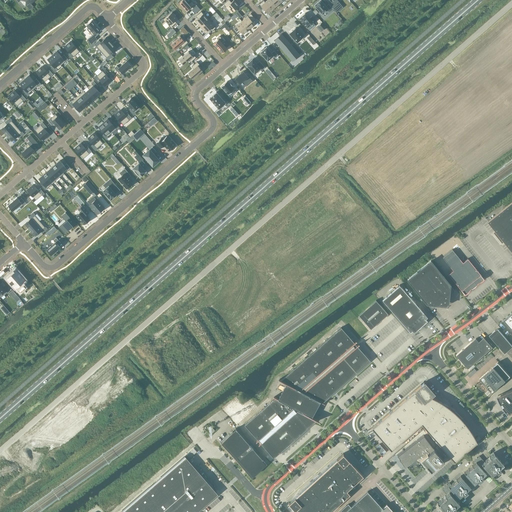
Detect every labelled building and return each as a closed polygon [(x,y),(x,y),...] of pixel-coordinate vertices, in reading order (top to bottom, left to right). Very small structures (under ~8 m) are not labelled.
[(191,0),(182,0),(179,3),(186,11),(190,8),(192,10),(197,5),(195,3),(194,3),(191,0)] [(229,0),(224,5),(231,13),(239,6),(234,0),(233,0),(231,3),(229,0)] [(259,4),(257,6),(261,11),(263,9),(267,13),(272,10),(263,0),(259,4)] [(264,0),(263,0),(272,10),(276,6),(270,0),(266,0),(265,2),(264,0)] [(320,0),(319,0),(314,5),(322,14),(328,9),(330,12),(333,9),(328,4),(326,6),(320,0)] [(198,18),(195,21),(200,27),(208,20),(201,11),(196,16),(198,18)] [(172,12),(164,20),(171,28),(176,24),(174,21),(177,18),(172,12)] [(317,21),(313,16),(310,18),(305,13),(299,18),(310,31),(315,26),(313,23),(317,21)] [(250,14),(242,21),(249,30),(255,24),(252,21),(254,19),(250,14)] [(208,20),(200,27),(205,33),(209,30),(211,32),(216,28),(208,20)] [(92,21),(87,25),(89,27),(87,29),(90,32),(92,35),(87,39),(91,44),(97,39),(95,37),(99,34),(97,31),(99,29),(92,21)] [(242,21),(234,29),(238,34),(240,31),(243,35),(249,30),(242,21)] [(228,32),(231,30),(225,23),(220,28),(222,30),(225,27),(228,32)] [(321,23),(317,27),(321,32),(325,28),(321,23)] [(295,28),(289,33),(297,42),(306,34),(300,27),(297,30),(295,28)] [(274,40),(279,46),(282,50),(283,49),(288,54),(287,55),(292,62),(293,61),(292,61),(299,54),(300,55),(297,51),(296,52),(292,47),(293,46),(282,34),(281,34),(282,34),(280,36),(275,41),(274,40)] [(180,36),(171,44),(175,49),(180,45),(182,47),(188,42),(186,40),(184,41),(180,36)] [(214,44),(213,45),(216,48),(217,48),(222,53),(227,49),(222,44),(225,41),(220,36),(217,38),(218,40),(214,44)] [(96,46),(101,52),(111,43),(106,37),(101,42),(99,40),(94,44),(96,46)] [(511,38),(492,53),(511,80),(511,38)] [(70,52),(67,54),(71,59),(73,57),(80,51),(71,41),(65,47),(70,52)] [(116,49),(111,43),(101,52),(107,58),(109,60),(113,56),(111,54),(116,49)] [(262,51),(260,52),(267,61),(273,56),(275,58),(278,55),(274,51),(272,53),(266,47),(265,48),(264,48),(261,50),(262,51)] [(59,63),(61,65),(65,61),(66,62),(68,59),(64,55),(62,57),(57,51),(52,55),(59,63)] [(189,51),(179,60),(183,65),(189,60),(191,62),(192,61),(196,58),(194,55),(193,56),(189,51)] [(59,63),(52,55),(48,59),(53,65),(50,67),(55,72),(58,70),(55,67),(59,63)] [(252,59),(246,65),(254,74),(260,69),(262,70),(265,68),(259,61),(256,64),(252,59)] [(117,66),(114,68),(119,73),(121,71),(123,73),(131,66),(127,61),(119,68),(117,66)] [(194,69),(188,74),(193,79),(202,70),(198,66),(199,65),(197,62),(192,67),(194,69)] [(51,76),(53,74),(49,70),(47,72),(42,67),(36,72),(45,82),(51,76)] [(96,76),(94,78),(98,82),(100,80),(105,86),(111,81),(103,71),(96,76)] [(244,71),(235,79),(239,84),(242,82),(245,86),(252,80),(244,71)] [(25,79),(33,89),(38,85),(39,86),(41,84),(36,79),(34,81),(29,75),(25,79)] [(33,89),(25,79),(20,83),(25,89),(23,91),(28,96),(30,94),(29,93),(33,89)] [(89,89),(96,97),(100,93),(96,88),(98,86),(93,81),(91,83),(92,84),(87,87),(89,89)] [(227,81),(221,87),(228,95),(229,94),(231,96),(236,92),(234,90),(233,88),(233,87),(230,83),(229,83),(227,81)] [(254,85),(261,92),(263,89),(257,82),(254,85)] [(89,89),(85,93),(92,100),(96,97),(89,89)] [(15,91),(9,96),(17,106),(23,101),(24,101),(26,99),(22,94),(19,96),(15,91)] [(85,93),(84,91),(79,94),(88,104),(92,100),(85,93)] [(216,92),(210,98),(219,108),(223,112),(228,107),(225,103),(216,92)] [(88,104),(79,94),(75,98),(84,107),(88,104)] [(245,102),(247,105),(251,103),(245,96),(242,99),(245,102)] [(84,107),(75,98),(69,104),(73,108),(75,106),(79,111),(84,107)] [(131,98),(126,102),(131,108),(129,110),(134,116),(136,113),(135,112),(140,108),(131,98)] [(432,109),(372,152),(400,191),(461,149),(432,109)] [(129,120),(132,118),(128,113),(126,115),(121,110),(115,115),(123,125),(129,120)] [(48,120),(52,125),(55,123),(59,128),(64,124),(56,114),(51,118),(48,120)] [(1,129),(6,135),(16,126),(11,120),(9,118),(5,122),(7,124),(1,129)] [(103,123),(112,133),(116,129),(117,130),(120,128),(115,122),(113,124),(108,119),(103,123)] [(35,130),(43,140),(49,135),(45,129),(47,127),(42,122),(40,124),(41,125),(35,130)] [(108,136),(112,133),(103,123),(99,127),(103,132),(101,134),(106,140),(108,137),(108,136)] [(16,126),(6,135),(12,141),(17,136),(19,138),(23,134),(21,132),(16,126)] [(137,140),(144,134),(140,129),(133,135),(137,140)] [(103,143),(94,133),(88,138),(93,144),(91,146),(95,151),(98,149),(97,148),(103,143)] [(165,146),(169,151),(175,146),(167,136),(163,140),(161,138),(156,142),(162,148),(165,146)] [(27,148),(22,153),(26,157),(34,150),(32,148),(35,146),(38,143),(33,138),(30,140),(27,143),(28,144),(26,146),(27,148)] [(89,153),(92,151),(88,147),(86,149),(81,143),(75,149),(83,159),(89,153)] [(153,154),(156,152),(153,147),(144,155),(153,166),(159,160),(153,154)] [(139,163),(133,168),(136,172),(135,172),(138,175),(140,177),(144,173),(143,173),(145,171),(144,170),(148,167),(142,161),(143,160),(136,151),(134,152),(137,155),(135,157),(140,163),(139,164),(139,163)] [(60,160),(56,164),(62,172),(66,168),(69,171),(71,169),(66,163),(64,165),(60,160)] [(64,173),(62,172),(56,164),(52,168),(60,177),(64,173)] [(56,181),(60,177),(52,168),(47,171),(56,181)] [(122,176),(118,179),(126,189),(132,183),(128,178),(131,175),(125,168),(119,173),(122,176)] [(51,184),(56,181),(47,171),(43,175),(51,184)] [(45,190),(51,184),(43,175),(39,179),(43,184),(41,186),(45,190)] [(88,181),(83,186),(90,194),(91,193),(95,190),(88,181)] [(106,194),(108,197),(111,200),(117,195),(116,193),(120,190),(114,183),(110,187),(109,185),(103,191),(106,194)] [(33,185),(27,190),(36,200),(34,202),(36,205),(44,198),(43,196),(45,194),(40,188),(38,190),(33,185)] [(26,204),(22,198),(19,200),(17,198),(9,205),(13,210),(18,205),(20,207),(23,205),(24,206),(26,204)] [(90,205),(93,208),(92,209),(93,211),(95,210),(98,214),(97,214),(105,208),(104,208),(96,199),(90,205)] [(511,202),(488,222),(511,251),(511,202)] [(309,219),(315,227),(324,220),(312,204),(269,235),(276,244),(286,238),(284,236),(309,219)] [(81,213),(77,217),(78,217),(77,218),(80,221),(80,220),(85,225),(91,220),(88,217),(88,216),(87,215),(89,213),(83,206),(79,210),(81,213)] [(30,219),(25,224),(30,230),(40,221),(39,221),(41,219),(37,214),(36,215),(33,212),(28,217),(30,219)] [(64,234),(75,224),(65,213),(61,216),(66,221),(59,227),(64,234)] [(40,221),(30,230),(35,236),(41,231),(43,234),(48,229),(46,226),(45,227),(40,221)] [(328,226),(319,233),(321,235),(296,252),(291,245),(282,252),(293,267),(336,237),(328,226)] [(56,242),(47,249),(51,254),(60,247),(58,244),(60,242),(56,238),(54,240),(56,242)] [(468,259),(463,263),(460,259),(452,250),(443,258),(450,267),(453,270),(448,274),(464,293),(464,294),(463,294),(463,295),(464,294),(465,294),(466,294),(467,293),(467,292),(468,292),(468,291),(469,291),(469,290),(470,291),(472,290),(471,289),(472,288),(473,288),(474,287),(475,287),(475,286),(476,285),(477,284),(478,283),(479,282),(480,282),(481,282),(482,281),(483,280),(484,279),(484,278),(484,277),(484,278),(468,259)] [(407,280),(431,309),(455,290),(431,261),(407,280)] [(0,284),(0,294),(5,290),(7,292),(9,290),(5,285),(3,287),(0,284)] [(412,330),(414,332),(427,320),(425,319),(427,317),(399,285),(382,300),(410,332),(412,330)] [(20,299),(13,290),(9,293),(17,302),(20,299)] [(25,297),(24,298),(19,293),(17,295),(24,303),(28,300),(25,297)] [(371,329),(381,320),(388,314),(376,300),(359,315),(371,329)] [(261,443),(269,453),(274,458),(317,420),(318,421),(319,421),(309,416),(318,400),(324,403),(323,402),(370,361),(357,346),(358,345),(355,347),(353,344),(355,342),(354,342),(341,327),(281,380),(280,379),(279,380),(289,385),(280,400),(274,397),(275,398),(245,425),(258,440),(257,440),(257,441),(260,438),(262,441),(260,443),(260,444),(261,443)] [(495,330),(492,333),(490,335),(489,335),(505,353),(507,352),(511,357),(511,344),(499,330),(498,330),(496,331),(495,330)] [(485,338),(480,343),(476,339),(460,352),(461,354),(458,357),(460,358),(467,366),(468,368),(473,364),(493,347),(484,337),(485,338)] [(485,383),(485,384),(485,385),(486,386),(487,387),(488,387),(492,391),(499,386),(510,376),(498,362),(487,372),(487,373),(481,378),(485,383)] [(372,428),(391,450),(421,424),(454,461),(477,442),(476,441),(475,438),(473,435),(472,433),(471,432),(469,429),(468,427),(467,425),(466,424),(464,423),(462,420),(460,418),(459,417),(458,416),(456,414),(455,413),(453,411),(451,409),(450,408),(447,406),(444,404),(441,402),(440,401),(436,399),(434,398),(432,397),(421,385),(372,428)] [(505,410),(507,411),(508,413),(510,411),(510,412),(511,409),(511,390),(503,394),(504,397),(499,399),(499,400),(500,401),(501,403),(502,405),(503,406),(504,407),(505,410)] [(221,442),(235,458),(234,457),(236,455),(252,474),(266,462),(236,429),(235,429),(237,431),(234,433),(233,432),(221,442)] [(421,456),(420,457),(422,459),(423,458),(426,462),(424,463),(424,462),(424,463),(431,471),(444,459),(431,444),(424,435),(397,455),(402,462),(402,461),(403,461),(406,465),(419,454),(421,456)] [(187,455),(189,458),(197,452),(194,449),(187,455)] [(484,479),(482,477),(486,473),(484,471),(486,469),(492,475),(496,471),(497,473),(501,470),(500,468),(504,464),(493,453),(489,457),(490,458),(487,461),(486,460),(483,462),(479,456),(477,458),(474,460),(473,462),(474,464),(472,466),(473,467),(469,470),(468,469),(464,473),(474,484),(478,480),(480,482),(484,479)] [(289,503),(296,511),(323,511),(325,510),(326,511),(330,511),(350,494),(347,490),(363,476),(343,454),(319,476),(320,477),(315,482),(314,481),(289,503)] [(195,511),(217,493),(185,457),(121,511),(195,511)] [(450,485),(449,483),(447,485),(447,484),(444,487),(443,489),(447,494),(445,496),(446,497),(442,500),(441,499),(437,503),(445,511),(453,511),(457,509),(455,507),(459,504),(453,496),(455,494),(459,498),(463,494),(464,496),(468,493),(466,491),(470,487),(460,476),(456,480),(457,481),(454,484),(453,483),(450,485)] [(393,511),(387,504),(382,508),(368,491),(349,508),(346,505),(338,511),(393,511)]
